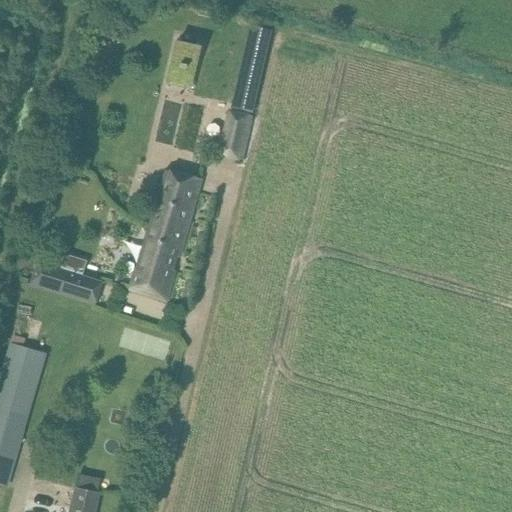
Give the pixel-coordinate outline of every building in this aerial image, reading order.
[(195,68),(200,46),(177,41),(172,62),(195,68)] [(251,116),(229,112),(220,154),(241,159),(251,116)] [(165,170),(149,223),(165,228),(160,241),(182,248),(201,179),(165,170)] [(165,228),(149,223),(130,289),(166,301),(175,271),(168,269),(172,255),(180,257),(182,248),(160,241),(165,228)] [(95,306),(102,283),(74,274),(72,280),(59,276),(61,270),(39,263),(32,285),(95,306)] [(0,378),(0,471),(10,475),(45,356),(10,346),(0,378)] [(93,511),(98,493),(77,488),(71,511),(93,511)]
